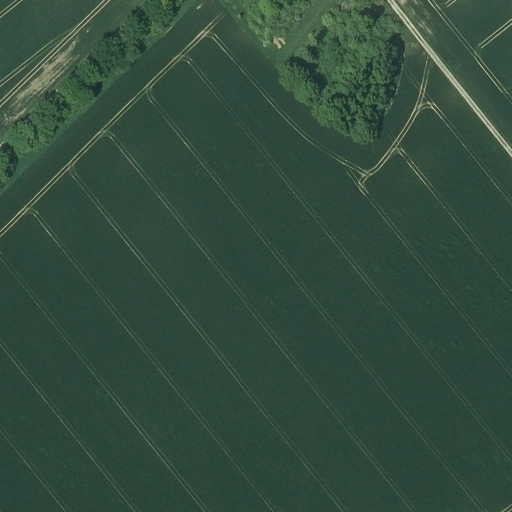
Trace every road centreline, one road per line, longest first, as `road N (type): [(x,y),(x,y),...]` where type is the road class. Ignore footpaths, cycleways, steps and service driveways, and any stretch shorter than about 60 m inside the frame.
road 1 (track): [(0,194),(193,0)]
road 2 (track): [(0,149),(152,0)]
road 3 (track): [(511,156),(386,0)]
